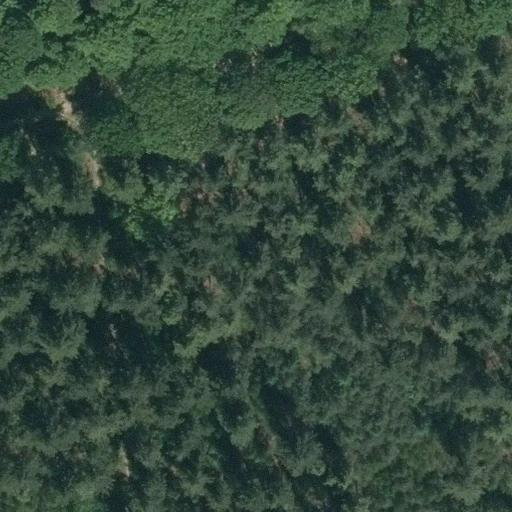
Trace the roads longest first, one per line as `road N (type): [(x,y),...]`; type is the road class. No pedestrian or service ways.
road 1 (track): [(117,511),(85,101)]
road 2 (track): [(382,0),(85,101)]
